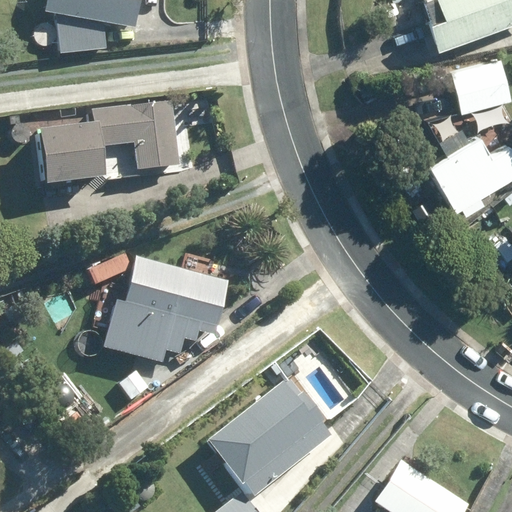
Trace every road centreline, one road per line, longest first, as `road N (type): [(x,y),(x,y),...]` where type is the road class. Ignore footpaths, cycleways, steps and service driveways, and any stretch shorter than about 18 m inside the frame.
road 1 (residential): [(511,404),(454,367),(391,310),(339,242),(303,171),(276,70),(271,0)]
road 2 (unknown): [(37,511),(336,291)]
